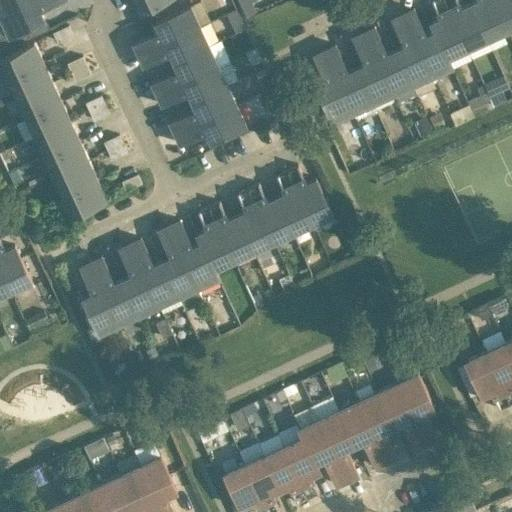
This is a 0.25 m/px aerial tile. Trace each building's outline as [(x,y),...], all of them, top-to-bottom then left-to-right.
[(0,0),(0,10),(1,12),(25,0),(0,0)] [(25,0),(1,12),(10,32),(45,16),(40,6),(53,0),(25,0)] [(137,0),(142,8),(159,0),(137,0)] [(247,13),(257,8),(253,0),(251,0),(242,4),(247,13)] [(451,53),(468,45),(446,0),(433,0),(441,15),(432,19),(452,64),(456,62),(451,53)] [(446,0),(468,45),(487,36),(471,1),(462,5),(459,0),(446,0)] [(507,27),(494,0),(473,0),(471,1),(487,36),(507,27)] [(511,0),(494,0),(507,27),(511,24),(511,0)] [(134,41),(138,51),(202,22),(193,2),(174,11),(156,19),(161,29),(134,41)] [(241,16),(237,6),(227,11),(231,20),(241,16)] [(452,64),(432,19),(431,20),(435,28),(427,32),(414,6),(404,10),(433,72),(452,64)] [(413,82),(433,72),(404,10),(393,15),(405,42),(397,46),(413,82)] [(211,42),(202,22),(138,51),(144,62),(171,50),(175,58),(211,42)] [(69,23),(54,30),(58,39),(73,32),(69,23)] [(393,91),(413,82),(397,46),(387,50),(375,24),(364,29),(393,91)] [(373,100),(393,91),(364,29),(354,34),(366,60),(357,65),(373,100)] [(211,40),(229,78),(238,74),(220,36),(211,40)] [(0,56),(8,74),(44,58),(35,38),(0,54),(0,56)] [(152,80),(157,90),(220,62),(211,42),(175,58),(179,68),(152,80)] [(353,109),(373,100),(357,65),(348,68),(336,42),(325,47),(353,109)] [(256,45),(255,45),(246,49),(252,63),(261,58),(262,58),(256,45)] [(333,118),(352,110),(353,109),(325,47),(315,52),(327,78),(317,83),(333,118)] [(68,60),(72,69),(88,62),(84,53),(68,60)] [(44,58),(8,74),(18,94),(53,78),(44,58)] [(92,71),(88,62),(72,69),(76,78),(92,71)] [(229,82),(220,62),(157,90),(162,102),(189,89),(193,98),(229,82)] [(490,94),(503,88),(497,76),(484,82),(490,94)] [(53,78),(18,94),(27,114),(62,98),(53,78)] [(170,119),(176,132),(238,104),(229,82),(193,98),(197,107),(170,119)] [(474,112),(495,103),(490,94),(484,82),(476,85),(479,93),(468,98),(474,112)] [(86,100),(90,109),(106,102),(102,93),(86,100)] [(62,98),(27,114),(36,134),(71,117),(62,98)] [(110,110),(106,102),(90,109),(94,117),(110,110)] [(238,104),(176,132),(180,141),(207,128),(211,138),(247,122),(238,104)] [(457,107),(450,110),(455,122),(462,119),(457,107)] [(440,110),(430,115),(436,128),(446,124),(440,110)] [(433,128),(426,113),(414,119),(421,134),(433,128)] [(45,154),(81,137),(71,117),(36,134),(45,154)] [(105,139),(109,148),(124,141),(120,132),(105,139)] [(81,137),(45,154),(54,173),(90,157),(81,137)] [(128,150),(124,141),(109,148),(113,157),(128,150)] [(388,153),(394,150),(392,144),(385,147),(388,153)] [(90,157),(54,173),(63,193),(99,177),(90,157)] [(289,167),(314,220),(333,211),(317,176),(307,180),(299,162),(289,167)] [(9,170),(14,181),(23,177),(18,166),(9,170)] [(294,229),(314,220),(289,167),(277,172),(286,190),(278,194),(294,229)] [(138,171),(123,179),(127,187),(142,180),(138,171)] [(99,177),(63,193),(73,213),(108,197),(99,177)] [(275,238),(294,229),(278,194),(268,198),(259,180),(250,185),(275,238)] [(256,247),(275,238),(250,185),(238,190),(246,208),(239,212),(256,247)] [(256,247),(239,212),(229,216),(220,198),(211,203),(236,256),(256,247)] [(217,266),(236,256),(211,203),(199,208),(207,226),(200,230),(217,266)] [(220,273),(217,266),(200,230),(197,231),(202,239),(193,243),(181,217),(171,221),(200,282),(220,273)] [(180,292),(200,282),(171,221),(159,227),(172,253),(164,257),(180,292)] [(0,259),(13,287),(32,278),(16,242),(6,247),(0,234),(0,259)] [(160,301),(180,292),(164,257),(154,262),(141,235),(131,240),(160,301)] [(140,311),(160,301),(131,240),(120,245),(133,271),(124,276),(140,311)] [(120,320),(140,311),(124,276),(115,280),(102,253),(91,258),(120,320)] [(100,329),(120,320),(91,258),(81,263),(93,290),(84,294),(100,329)] [(0,292),(13,287),(0,259),(0,292)] [(307,262),(298,266),(301,271),(309,267),(307,262)] [(289,272),(279,277),(284,286),(293,282),(289,272)] [(256,304),(262,301),(264,300),(264,299),(259,290),(251,294),(256,304)] [(490,305),(478,310),(482,318),(493,312),(490,305)] [(25,317),(29,327),(32,333),(55,322),(52,315),(49,317),(44,308),(25,317)] [(165,316),(156,320),(163,336),(172,332),(165,316)] [(0,349),(12,344),(7,331),(0,334),(0,349)] [(387,347),(391,356),(408,348),(404,339),(387,347)] [(486,348),(510,402),(511,400),(511,353),(505,339),(486,348)] [(159,353),(155,343),(146,347),(151,357),(159,353)] [(361,351),(369,369),(385,362),(377,344),(361,351)] [(500,406),(510,402),(486,348),(466,358),(482,393),(492,388),(500,406)] [(395,371),(399,378),(428,440),(437,436),(425,409),(435,405),(419,369),(417,369),(414,362),(395,371)] [(416,446),(428,440),(399,378),(379,387),(395,423),(404,419),(416,446)] [(298,388),(295,381),(284,386),(287,393),(298,388)] [(359,397),(388,459),(398,454),(386,427),(395,423),(379,387),(359,397)] [(282,390),(271,396),(275,405),(287,399),(282,390)] [(377,464),(388,459),(359,397),(339,406),(355,441),(364,437),(377,464)] [(248,422),(241,406),(231,411),(239,426),(248,422)] [(347,445),(355,441),(339,406),(319,415),(348,477),(359,472),(347,445)] [(338,482),(348,477),(319,415),(299,424),(303,433),(320,468),(321,468),(317,459),(325,455),(338,482)] [(204,439),(211,435),(206,423),(198,427),(204,439)] [(114,432),(106,435),(109,443),(117,440),(114,432)] [(311,472),(320,468),(303,433),(283,442),(308,495),(320,490),(311,472)] [(298,500),(308,495),(283,442),(265,451),(281,486),(290,482),(298,500)] [(265,451),(245,460),(268,511),(272,511),(280,508),(272,490),(281,486),(265,451)] [(161,452),(141,462),(164,511),(177,511),(168,492),(178,488),(161,452)] [(503,452),(490,458),(494,467),(507,461),(503,452)] [(268,511),(245,460),(243,461),(225,469),(241,505),(251,500),(256,511),(268,511)] [(121,471),(138,506),(146,502),(151,511),(164,511),(141,462),(121,471)] [(121,471),(102,480),(116,511),(129,511),(129,510),(138,506),(121,471)] [(116,511),(102,480),(82,489),(92,511),(116,511)] [(435,511),(463,511),(476,506),(467,486),(431,503),(435,511)] [(92,511),(82,489),(62,498),(68,511),(92,511)] [(68,511),(62,498),(43,507),(45,511),(68,511)]
